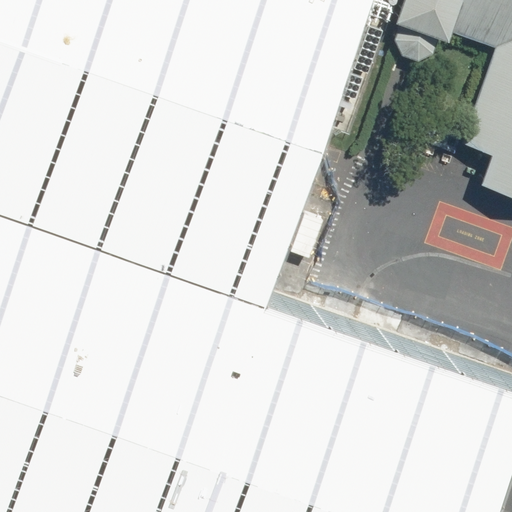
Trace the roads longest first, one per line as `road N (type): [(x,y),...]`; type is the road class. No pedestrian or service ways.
road 1 (unknown): [(247,511),(336,286),(390,289),(407,308)]
road 2 (unknown): [(407,308),(341,511)]
road 3 (unknown): [(499,392),(459,511)]
road 4 (unknown): [(407,308),(499,392)]
